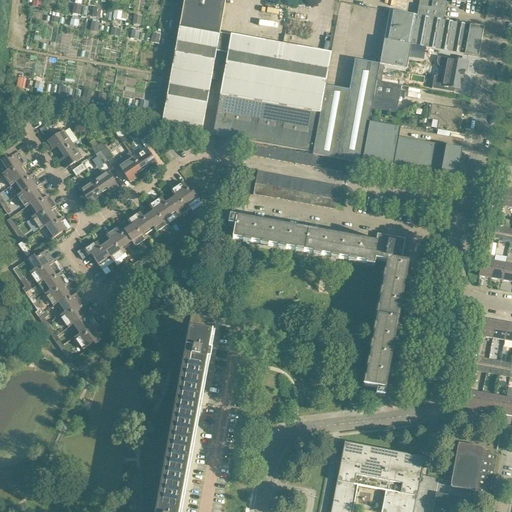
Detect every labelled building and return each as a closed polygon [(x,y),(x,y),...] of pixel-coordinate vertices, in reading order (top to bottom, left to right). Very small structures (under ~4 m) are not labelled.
[(33,0),(32,7),(41,8),(42,0),(33,0)] [(222,82),(220,95),(320,114),(325,86),(331,54),(231,36),(223,75),(212,73),(225,0),(183,0),(162,122),(161,126),(163,126),(194,132),(201,133),(211,80),(222,82)] [(431,8),(419,6),(417,16),(443,20),(446,3),(432,0),(431,8)] [(431,8),(432,0),(419,0),(419,6),(431,8)] [(74,3),(73,13),(81,14),(83,5),(74,3)] [(93,8),(92,18),(100,19),(102,9),(93,8)] [(416,16),(389,11),(384,40),(411,45),(416,16)] [(113,12),(112,22),(120,23),(122,13),(113,12)] [(134,15),(132,25),(140,26),(142,16),(134,15)] [(478,57),(484,28),(443,20),(417,16),(416,16),(411,45),(425,48),(478,57)] [(70,18),(69,26),(78,27),(79,20),(70,18)] [(91,21),(90,31),(98,32),(100,23),(91,21)] [(111,28),(109,37),(118,39),(119,29),(111,28)] [(139,31),(131,30),(130,38),(138,39),(139,31)] [(152,33),(150,43),(159,44),(160,35),(152,33)] [(411,45),(384,40),(379,65),(406,70),(409,57),(411,45)] [(411,45),(409,57),(423,59),(425,48),(411,45)] [(467,62),(437,57),(437,58),(438,58),(437,62),(438,64),(439,66),(441,67),(442,68),(440,75),(439,75),(437,75),(435,77),(434,78),(432,88),(431,89),(454,93),(455,89),(460,90),(461,87),(463,86),(464,82),(462,81),(463,77),(464,72),(466,72),(467,62)] [(312,155),(315,156),(321,157),(327,158),(333,159),(339,160),(345,161),(355,163),(360,164),(361,164),(369,122),(371,110),(395,114),(400,86),(376,82),(379,65),(355,60),(349,91),(325,86),(320,114),(313,153),(312,155)] [(18,78),(16,91),(23,92),(25,79),(18,78)] [(313,153),(320,114),(220,95),(213,135),(313,153)] [(461,119),(463,110),(430,105),(428,119),(438,121),(436,129),(458,133),(460,119),(461,119)] [(451,180),(455,181),(456,181),(462,149),(399,137),(400,128),(369,122),(361,164),(363,164),(373,166),(376,167),(386,169),(389,169),(399,171),(402,171),(415,174),(425,176),(428,176),(438,178),(441,179),(451,180)] [(44,127),(40,130),(46,139),(50,136),(44,127)] [(128,133),(113,130),(119,139),(128,133)] [(54,138),(49,141),(48,142),(47,142),(53,150),(57,147),(61,153),(72,145),(63,131),(54,138)] [(145,147),(150,143),(147,139),(145,136),(136,134),(145,147)] [(101,152),(105,149),(102,144),(92,150),(96,155),(101,152)] [(248,156),(254,157),(256,145),(250,144),(248,156)] [(81,158),(72,145),(61,153),(64,158),(60,161),(66,168),(81,158)] [(254,157),(260,158),(262,146),(256,145),(254,157)] [(260,158),(266,159),(268,147),(262,146),(260,158)] [(6,158),(0,161),(0,162),(1,162),(7,171),(7,172),(9,174),(20,166),(21,169),(27,165),(18,153),(14,147),(11,148),(3,154),(6,158)] [(266,159),(272,160),(274,148),(268,147),(266,159)] [(105,149),(101,152),(107,162),(113,158),(107,148),(105,149)] [(272,160),(278,161),(280,149),(274,148),(272,160)] [(146,149),(132,158),(140,169),(146,166),(149,170),(157,165),(146,149)] [(278,161),(284,162),(286,150),(280,149),(278,161)] [(284,162),(289,163),(292,151),(286,150),(284,162)] [(289,163),(295,164),(298,152),(292,151),(289,163)] [(101,152),(96,155),(97,157),(103,165),(107,162),(101,152)] [(295,164),(301,165),(303,153),(298,152),(295,164)] [(129,153),(116,162),(130,183),(138,177),(135,173),(140,169),(132,158),(129,153)] [(301,165),(307,166),(309,154),(303,153),(301,165)] [(307,166),(313,167),(315,156),(312,155),(309,154),(307,166)] [(313,167),(319,169),(321,157),(315,156),(313,167)] [(321,157),(319,169),(325,170),(327,158),(321,157)] [(325,170),(331,171),(333,159),(327,158),(325,170)] [(331,171),(337,172),(339,160),(333,159),(331,171)] [(337,172),(342,173),(343,173),(345,161),(339,160),(337,172)] [(76,177),(86,170),(82,164),(72,171),(76,177)] [(10,187),(15,184),(20,180),(22,182),(28,178),(21,169),(20,166),(9,174),(7,172),(2,175),(10,187)] [(109,192),(117,187),(106,171),(92,180),(100,192),(106,188),(109,192)] [(269,174),(263,173),(261,184),(267,185),(269,174)] [(15,184),(22,193),(24,196),(35,188),(36,190),(41,187),(33,174),(28,178),(22,182),(20,180),(15,184)] [(273,187),(275,175),(269,174),(267,185),(273,187)] [(281,176),(275,175),(273,187),(279,188),(281,176)] [(285,189),(287,177),(281,176),(279,188),(285,189)] [(293,178),(287,177),(285,189),(291,190),(293,178)] [(296,191),(299,179),(293,178),(291,190),(296,191)] [(304,180),(299,179),(296,191),(302,192),(304,180)] [(92,180),(80,189),(89,203),(91,205),(99,199),(96,195),(100,192),(92,180)] [(308,193),(310,181),(304,180),(302,192),(308,193)] [(316,182),(310,181),(308,193),(314,194),(316,182)] [(320,195),(322,183),(316,182),(314,194),(320,195)] [(171,192),(174,197),(177,195),(185,208),(188,206),(198,199),(193,192),(190,193),(183,183),(171,192)] [(328,184),(322,183),(320,195),(326,196),(328,184)] [(265,197),(267,185),(261,184),(259,196),(265,197)] [(332,197),(334,185),(328,184),(326,196),(332,197)] [(273,187),(267,185),(265,197),(271,198),(273,187)] [(340,186),(334,185),(332,197),(338,198),(340,187),(340,186)] [(277,199),(279,188),(273,187),(271,198),(277,199)] [(43,200),(42,199),(36,190),(35,188),(24,196),(22,193),(17,197),(25,209),(30,206),(30,205),(35,202),(37,204),(43,200)] [(277,199),(282,200),(285,189),(279,188),(277,199)] [(492,205),(504,207),(507,190),(495,188),(492,205)] [(288,202),(291,190),(285,189),(282,200),(288,202)] [(296,191),(291,190),(288,202),(294,203),(296,191)] [(300,204),(302,192),(296,191),(294,203),(300,204)] [(300,204),(306,205),(308,193),(302,192),(300,204)] [(312,206),(314,194),(308,193),(306,205),(312,206)] [(320,195),(314,194),(312,206),(318,207),(320,195)] [(175,213),(177,216),(178,218),(191,209),(188,206),(185,208),(177,195),(174,197),(165,203),(169,209),(171,207),(175,212),(175,213)] [(324,208),(326,196),(320,195),(318,207),(324,208)] [(37,215),(38,216),(38,218),(40,216),(50,210),(51,212),(56,208),(48,196),(42,199),(43,200),(37,204),(35,202),(30,205),(30,206),(37,215)] [(324,208),(330,209),(332,197),(326,196),(324,208)] [(336,210),(338,198),(332,197),(330,209),(336,210)] [(155,210),(160,216),(163,221),(165,219),(169,216),(175,213),(175,212),(171,207),(169,209),(165,203),(162,198),(149,206),(153,212),(155,210)] [(50,210),(40,216),(38,218),(38,216),(37,215),(35,216),(32,219),(40,231),(45,227),(50,223),(52,226),(58,222),(57,221),(54,216),(51,212),(50,210)] [(146,216),(144,218),(143,218),(147,224),(150,222),(153,227),(153,228),(156,233),(169,224),(165,219),(163,221),(160,216),(155,210),(153,212),(146,216)] [(144,234),(153,228),(153,227),(150,222),(147,224),(143,218),(144,218),(143,216),(140,213),(134,216),(127,221),(131,226),(133,225),(141,236),(144,234)] [(196,222),(199,226),(211,218),(210,216),(208,214),(204,216),(196,222)] [(377,244),(230,217),(229,223),(233,224),(232,229),(234,230),(232,240),(374,266),(375,260),(387,262),(364,386),(374,388),(374,390),(379,391),(378,396),(384,397),(408,266),(400,265),(404,247),(401,246),(402,241),(378,237),(377,244)] [(45,227),(53,238),(51,239),(52,240),(56,237),(64,231),(66,234),(71,230),(70,229),(63,218),(57,221),(58,222),(52,226),(50,223),(45,227)] [(7,221),(15,233),(18,230),(10,219),(7,221)] [(190,226),(193,230),(199,226),(196,222),(190,226)] [(133,225),(131,226),(122,233),(121,233),(125,239),(128,237),(131,242),(131,243),(135,248),(147,239),(144,234),(141,236),(133,225)] [(106,236),(109,241),(112,240),(119,251),(122,249),(131,243),(131,242),(128,237),(125,239),(121,233),(122,233),(118,228),(106,236)] [(23,238),(18,230),(15,233),(21,243),(18,245),(22,243),(20,240),(23,238)] [(175,237),(177,240),(185,235),(182,231),(176,235),(177,235),(175,237)] [(164,244),(166,248),(177,240),(175,237),(177,235),(176,235),(164,244)] [(109,241),(100,248),(99,248),(103,254),(106,252),(110,257),(109,257),(113,262),(126,254),(122,249),(119,251),(112,240),(109,241)] [(91,255),(99,267),(98,265),(109,257),(110,257),(106,252),(103,254),(99,248),(100,248),(97,242),(84,251),(88,256),(90,255),(91,255)] [(18,245),(27,257),(30,255),(22,243),(18,245)] [(156,255),(166,248),(164,244),(154,250),(155,250),(153,251),(156,255)] [(146,255),(149,260),(156,255),(153,251),(155,250),(154,250),(146,255)] [(36,258),(34,256),(27,261),(33,271),(35,270),(36,272),(48,265),(49,267),(57,262),(57,261),(54,263),(46,251),(36,258)] [(495,258),(494,262),(491,279),(503,281),(506,264),(506,260),(495,258)] [(132,266),(134,270),(141,265),(138,260),(133,264),(133,265),(132,266)] [(494,262),(482,260),(479,277),(491,279),(494,262)] [(38,286),(43,282),(48,278),(50,281),(56,277),(56,276),(61,272),(63,271),(57,262),(49,267),(48,265),(36,272),(35,270),(33,271),(29,273),(38,286)] [(122,271),(126,276),(134,270),(132,266),(133,265),(133,264),(122,271)] [(511,265),(506,264),(503,281),(511,282),(511,265)] [(116,275),(108,281),(111,285),(124,277),(118,269),(114,273),(116,275)] [(43,282),(49,291),(51,294),(62,286),(64,289),(69,285),(61,272),(56,276),(56,277),(50,281),(48,278),(43,282)] [(53,307),(58,303),(63,300),(65,302),(71,298),(70,298),(64,289),(62,286),(51,294),(49,291),(44,295),(53,307)] [(29,292),(26,294),(33,305),(36,303),(29,292)] [(58,303),(64,313),(66,315),(77,308),(79,310),(84,307),(76,294),(70,298),(71,298),(65,302),(63,300),(58,303)] [(35,313),(38,317),(46,312),(44,310),(42,312),(36,303),(33,305),(38,311),(35,313)] [(68,329),(73,325),(78,321),(80,324),(85,320),(85,319),(79,310),(77,308),(66,315),(64,313),(59,317),(68,329)] [(38,317),(46,328),(49,326),(43,317),(47,314),(46,312),(38,317)] [(181,511),(209,361),(211,361),(212,354),(210,353),(213,338),(214,338),(216,325),(207,324),(208,317),(198,316),(191,314),(189,327),(189,330),(155,511),(181,511)] [(90,316),(85,319),(85,320),(80,324),(78,321),(73,325),(79,335),(81,337),(92,330),(94,332),(99,328),(90,316)] [(468,334),(479,336),(482,320),(471,318),(468,334)] [(494,322),(482,320),(479,336),(491,339),(494,322)] [(506,324),(494,322),(491,339),(503,341),(506,324)] [(511,325),(506,324),(503,341),(511,342),(511,325)] [(56,337),(49,326),(46,328),(53,339),(56,337)] [(75,338),(83,350),(93,343),(95,345),(102,340),(100,341),(94,332),(92,330),(81,337),(79,335),(75,338)] [(53,339),(60,350),(64,348),(56,337),(53,339)] [(458,390),(455,406),(467,409),(470,392),(471,389),(464,388),(464,391),(458,390)] [(470,392),(467,409),(479,411),(482,394),(482,391),(477,390),(476,393),(470,392)] [(479,411),(491,413),(494,396),(482,394),(479,411)] [(491,413),(503,415),(506,398),(494,396),(491,413)] [(503,415),(511,416),(511,399),(506,398),(503,415)] [(339,468),(330,511),(352,511),(358,486),(385,491),(381,511),(413,511),(424,458),(344,443),(341,460),(336,459),(335,467),(339,468)] [(489,497),(490,491),(491,485),(497,454),(482,452),(483,448),(458,443),(454,464),(446,462),(446,464),(445,468),(444,478),(443,479),(443,481),(451,483),(450,487),(469,491),(469,494),(479,495),(489,497)] [(460,498),(436,493),(432,511),(457,511),(457,510),(460,498)]
